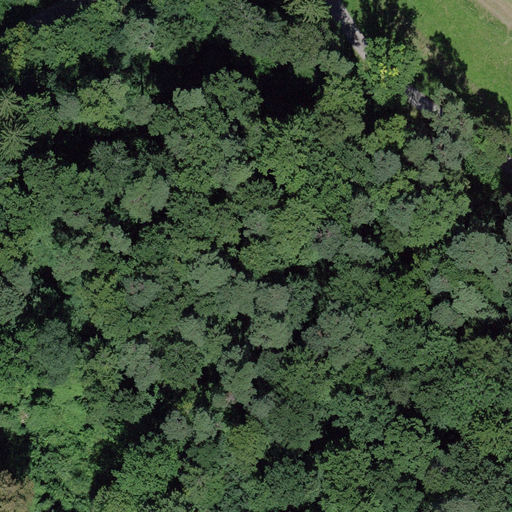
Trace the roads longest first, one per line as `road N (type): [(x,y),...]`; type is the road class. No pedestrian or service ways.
road 1 (track): [(330,0),(362,60),(511,167)]
road 2 (unclassified): [(109,0),(0,62)]
